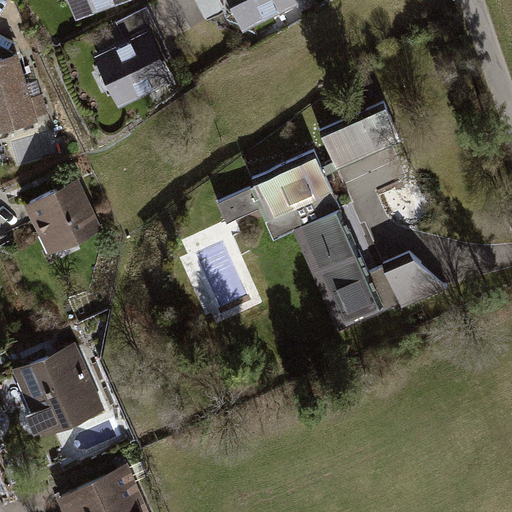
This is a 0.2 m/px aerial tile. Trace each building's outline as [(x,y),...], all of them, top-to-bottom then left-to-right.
[(71,0),(80,21),(136,0),(135,0),(71,0)] [(297,0),(232,0),(248,31),(300,5),(297,0)] [(120,26),(129,43),(149,32),(153,41),(162,36),(148,11),(120,26)] [(129,43),(97,60),(124,110),(176,82),(153,41),(149,32),(129,43)] [(0,133),(39,122),(19,56),(0,61),(0,133)] [(322,133),(341,172),(405,143),(387,104),(322,133)] [(337,292),(350,322),(382,307),(339,213),(343,211),(320,162),(222,207),(233,231),(265,216),(277,242),(295,234),(324,298),(337,292)] [(24,199),(49,249),(102,222),(77,172),(24,199)] [(44,436),(107,408),(78,343),(15,371),(44,436)] [(146,505),(127,464),(58,495),(65,511),(140,511),(139,508),(146,505)]
